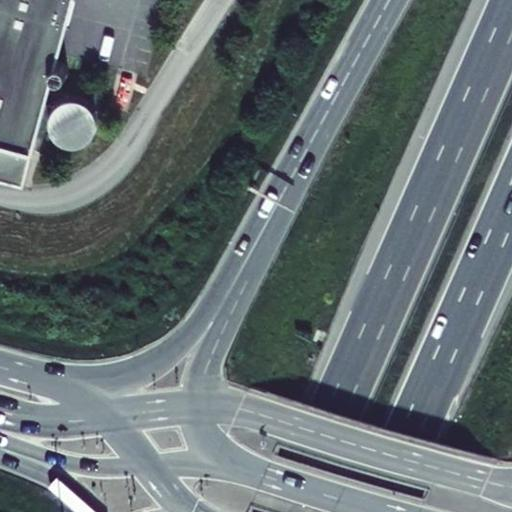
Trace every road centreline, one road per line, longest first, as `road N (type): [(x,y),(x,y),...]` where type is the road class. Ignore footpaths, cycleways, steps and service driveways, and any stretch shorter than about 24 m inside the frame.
road 1 (motorway): [(511,11),(291,511)]
road 2 (motorway): [(374,511),(511,200)]
road 3 (motorway): [(199,408),(248,410),(511,486)]
road 4 (unclassified): [(217,0),(112,165),(63,195),(0,193)]
road 5 (motorway): [(388,0),(238,275)]
road 6 (motorway): [(238,275),(165,357),(104,379),(47,379)]
road 7 (primary): [(223,462),(385,511)]
road 8 (primary): [(0,440),(78,464),(144,466)]
road 9 (motorway): [(238,275),(199,408)]
